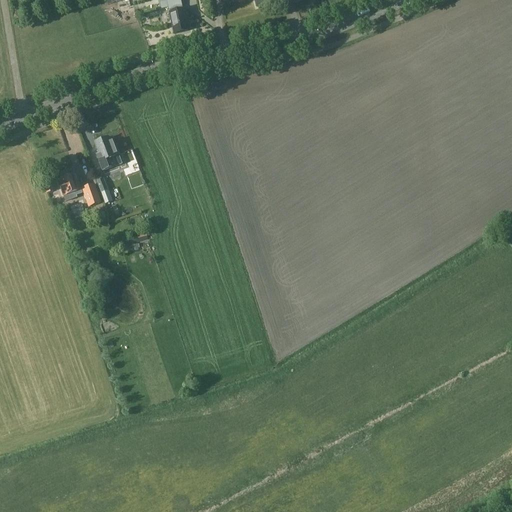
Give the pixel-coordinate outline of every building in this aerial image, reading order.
[(149,0),(154,11),(163,7),(160,0),(149,0)] [(166,0),(169,10),(170,10),(181,7),(179,0),(166,0)] [(271,0),(252,0),(255,9),(272,4),(271,0)] [(181,7),(170,10),(171,18),(174,35),(188,32),(185,15),(185,16),(184,11),(182,11),(181,7)] [(109,169),(115,167),(112,159),(120,156),(113,138),(95,144),(99,154),(96,155),(102,172),(103,171),(105,176),(111,174),(109,169)] [(126,176),(136,174),(133,163),(124,165),(126,176)] [(141,175),(128,178),(137,208),(149,205),(141,175)] [(73,176),(60,181),(61,182),(58,183),(63,197),(65,203),(77,198),(75,193),(78,192),(73,176)] [(104,180),(96,182),(100,194),(108,191),(104,180)] [(93,185),(81,189),(88,208),(101,204),(93,185)] [(132,245),(140,243),(139,237),(130,240),(120,242),(121,248),(132,245)]
